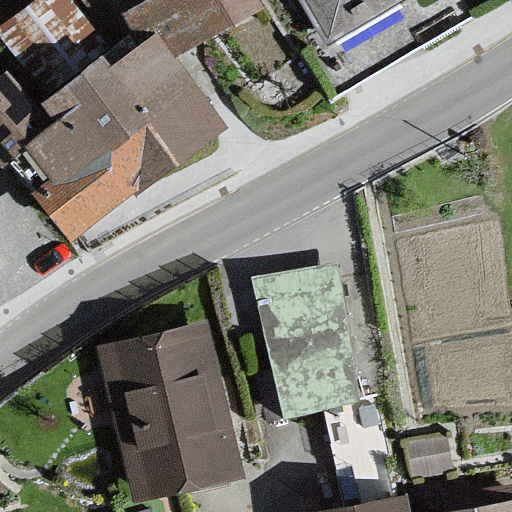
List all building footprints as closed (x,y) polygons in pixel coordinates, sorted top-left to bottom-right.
[(26,73),(0,95),(0,159),(75,248),(226,160),(167,71),(238,27),(226,0),(161,0),(83,41),(59,0),(54,0),(1,39),(26,73)] [(307,0),(329,37),(392,0),(307,0)] [(333,268),(257,280),(288,412),(358,399),(333,268)] [(201,327),(104,348),(136,495),(238,476),(201,327)] [(404,511),(402,499),(324,511),(404,511)]
